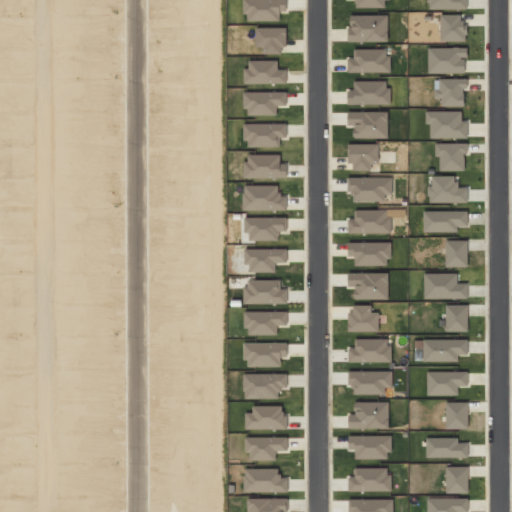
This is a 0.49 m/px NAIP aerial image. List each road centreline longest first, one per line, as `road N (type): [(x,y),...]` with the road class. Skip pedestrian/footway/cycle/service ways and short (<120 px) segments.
road 1 (residential): [(130,0),(133,511)]
road 2 (residential): [(497,511),(496,0)]
road 3 (residential): [(319,511),(318,0)]
